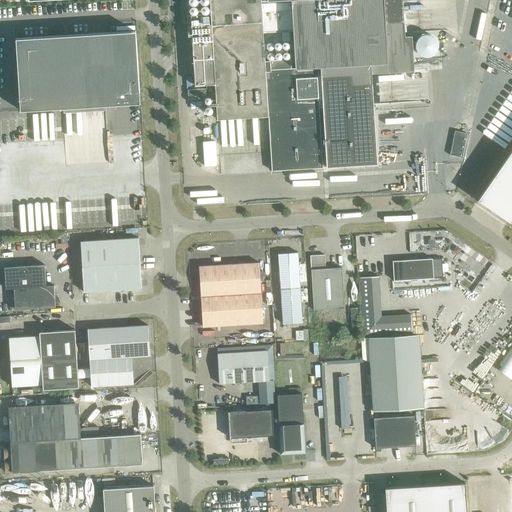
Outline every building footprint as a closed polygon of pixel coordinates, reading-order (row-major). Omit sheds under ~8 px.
[(209,0),(211,23),(191,24),(195,86),(215,84),(217,119),(268,116),(272,171),(322,168),(318,100),(322,100),(326,167),(377,164),(372,84),(352,85),(351,75),(321,77),(322,95),(318,95),(316,67),(291,68),(291,59),(265,61),(263,31),(272,30),(293,29),(295,64),(361,60),(359,25),(338,26),(336,0),(383,0),(385,24),(404,22),(402,0),(209,0)] [(355,0),(342,1),(343,13),(383,11),(382,0),(355,0)] [(104,106),(140,104),(135,31),(15,38),(20,111),(59,109),(60,111),(63,111),(63,108),(104,106)] [(450,155),(462,158),(467,134),(455,131),(450,155)] [(80,241),(83,292),(141,288),(138,238),(80,241)] [(277,254),(282,324),(303,322),(298,252),(277,254)] [(310,256),(313,310),(344,308),(341,268),(325,269),(324,255),(310,256)] [(392,261),(393,281),(433,278),(432,258),(392,261)] [(199,266),(201,297),(261,293),(259,263),(199,266)] [(6,289),(13,288),(15,310),(55,307),(54,285),(46,286),(44,265),(4,267),(6,289)] [(381,316),(378,276),(358,278),(362,337),(412,334),(411,314),(381,316)] [(261,293),(201,297),(202,327),(263,323),(261,293)] [(148,325),(87,329),(91,386),(133,384),(131,357),(149,356),(148,325)] [(39,336),(9,338),(12,387),(43,385),(43,390),(78,387),(75,330),(39,332),(39,336)] [(511,346),(499,365),(511,373),(511,346)] [(217,354),(219,384),(269,381),(267,351),(217,354)] [(277,395),(280,454),(304,453),(305,453),(305,451),(302,393),(277,395)] [(79,406),(8,410),(10,442),(12,473),(142,464),(140,434),(81,437),(79,406)] [(230,437),(230,438),(273,435),(272,409),(228,412),(228,413),(229,420),(228,420),(229,421),(229,429),(229,430),(230,437)] [(373,418),(375,448),(416,446),(414,416),(373,418)] [(385,488),(386,511),(466,511),(465,483),(385,488)] [(103,489),(104,511),(154,511),(153,485),(103,489)]
